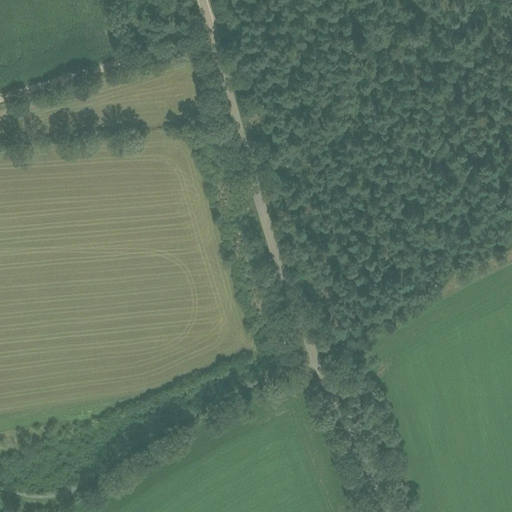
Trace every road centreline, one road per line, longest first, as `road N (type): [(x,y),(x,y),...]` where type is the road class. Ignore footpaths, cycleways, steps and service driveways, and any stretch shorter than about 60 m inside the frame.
road 1 (unclassified): [(390,511),(271,256),(201,0)]
road 2 (unknown): [(312,355),(188,417),(67,495),(39,499),(2,490)]
road 3 (track): [(0,102),(212,35)]
